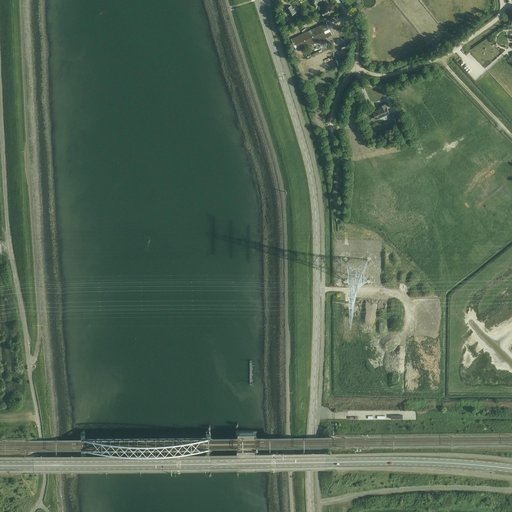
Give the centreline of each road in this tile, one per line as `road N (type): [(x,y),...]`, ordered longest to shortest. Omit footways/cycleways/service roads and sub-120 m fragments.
road 1 (tertiary): [(311,511),(316,213),(258,0)]
road 2 (unclassified): [(32,511),(44,476),(7,217),(0,71)]
road 3 (primary): [(33,465),(324,461)]
road 4 (primary): [(511,468),(324,461)]
road 5 (track): [(357,65),(390,74),(439,58),(496,18),(501,0)]
road 6 (track): [(357,65),(331,118),(334,217)]
